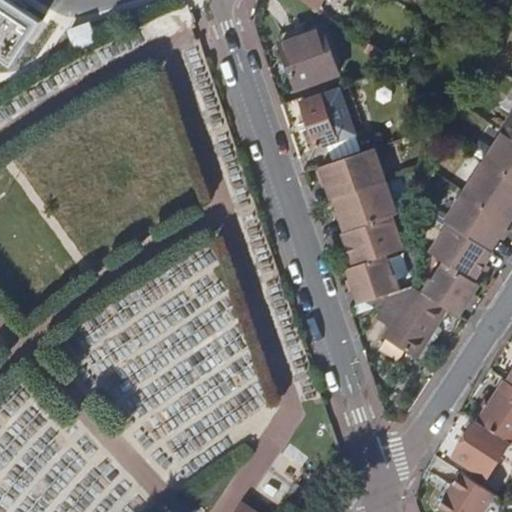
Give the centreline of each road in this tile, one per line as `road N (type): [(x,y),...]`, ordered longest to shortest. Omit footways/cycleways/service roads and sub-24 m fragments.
road 1 (residential): [(214,0),(382,489)]
road 2 (residential): [(511,293),(382,489)]
